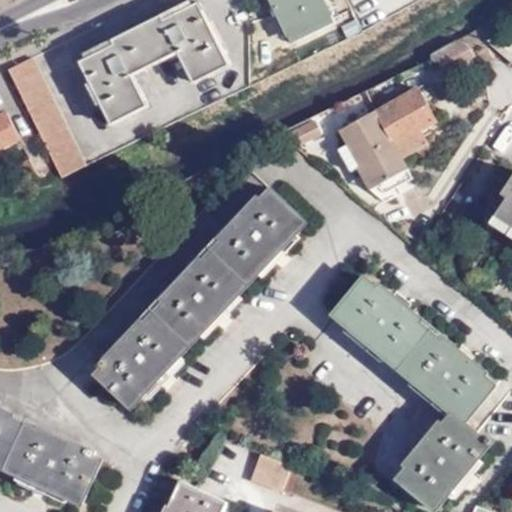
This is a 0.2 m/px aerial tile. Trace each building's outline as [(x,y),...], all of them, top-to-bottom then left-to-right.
[(325,0),(271,0),(294,44),(337,23),(325,0)] [(81,62),(113,124),(149,107),(133,75),(180,53),(196,83),(232,65),(201,4),(166,21),(163,16),(114,40),(117,45),(81,62)] [(466,43),(458,41),(438,52),(445,65),(472,50),(466,43)] [(8,70),(16,85),(23,98),(30,111),(38,125),(45,138),(52,151),(59,163),(65,175),(92,161),(86,149),(79,137),(71,123),(65,110),(57,97),(50,84),(43,70),(35,56),(8,70)] [(419,89),(377,113),(402,159),(429,145),(422,132),(438,123),(428,106),(439,100),(433,89),(422,95),(419,89)] [(0,149),(20,140),(6,112),(0,115),(0,149)] [(367,165),(380,188),(409,171),(402,159),(377,113),(342,132),(349,145),(362,168),(367,165)] [(324,136),(317,122),(296,132),(302,146),(324,136)] [(362,168),(349,145),(340,150),(353,173),(358,170),(362,168)] [(371,192),(380,188),(367,165),(362,168),(358,170),(371,192)] [(388,194),(414,180),(409,171),(380,188),(388,194)] [(511,181),(503,195),(509,199),(497,216),(511,226),(511,181)] [(97,376),(134,410),(310,224),(273,189),(250,213),(247,211),(235,223),(237,226),(191,275),(188,272),(176,285),(179,288),(133,338),(129,335),(117,348),(120,350),(97,376)] [(455,414),(467,424),(499,386),(486,376),(490,372),(381,284),(378,287),(365,276),(334,315),(432,396),(454,415),(455,414)] [(0,467),(84,506),(105,460),(74,446),(76,443),(60,435),(58,439),(0,411),(0,467)] [(488,441),(467,424),(455,414),(454,415),(433,441),(429,438),(418,452),(421,454),(399,480),(438,511),(496,441),(491,437),(488,441)] [(292,465),(261,455),(252,482),(283,494),(292,465)] [(225,511),(229,504),(182,481),(167,511),(225,511)]
